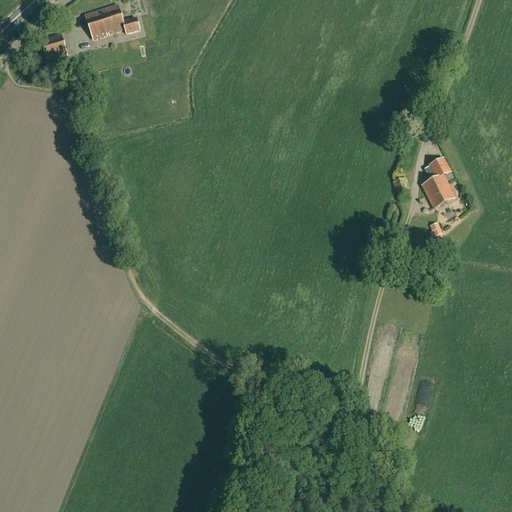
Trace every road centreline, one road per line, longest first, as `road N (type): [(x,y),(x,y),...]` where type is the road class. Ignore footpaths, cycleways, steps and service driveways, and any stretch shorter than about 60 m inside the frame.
road 1 (track): [(3,62),(75,93),(86,152),(138,294),(220,369),(331,422)]
road 2 (track): [(349,434),(430,132)]
